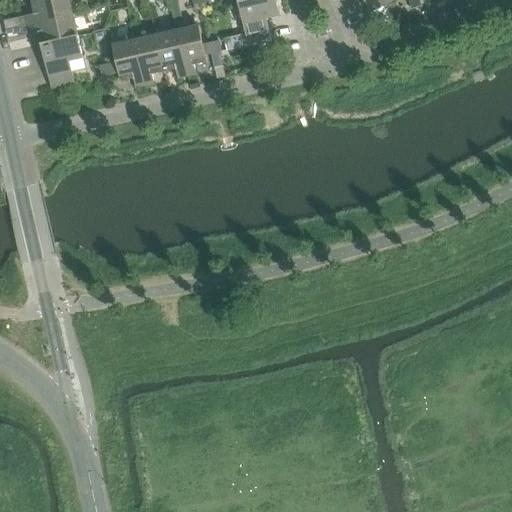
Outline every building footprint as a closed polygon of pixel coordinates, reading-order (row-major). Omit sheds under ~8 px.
[(74,15),(70,0),(40,0),(32,2),(35,14),(25,16),(28,25),(74,15)] [(205,0),(193,0),(196,11),(207,8),(205,0)] [(246,33),(269,28),(267,18),(281,15),(277,0),(244,0),(239,1),(246,33)] [(364,0),(368,11),(391,2),(389,0),(364,0)] [(39,32),(42,44),(79,36),(74,15),(28,25),(30,34),(39,32)] [(199,25),(177,30),(188,76),(197,74),(195,65),(208,62),(199,25)] [(269,28),(246,33),(249,45),(272,40),(269,28)] [(105,29),(94,32),(96,43),(107,40),(105,29)] [(178,78),(188,76),(177,30),(156,35),(164,72),(176,69),(178,78)] [(156,35),(135,40),(146,86),(155,84),(153,74),(164,72),(156,35)] [(72,71),(70,61),(84,58),(79,36),(42,44),(49,76),(72,71)] [(136,88),(146,86),(135,40),(113,45),(121,81),(134,79),(136,88)] [(211,54),(222,52),(219,41),(208,43),(211,54)] [(101,65),(104,76),(115,74),(112,63),(101,65)] [(72,71),(49,76),(52,88),(75,83),(72,71)] [(127,92),(111,95),(113,108),(129,106),(127,92)]
